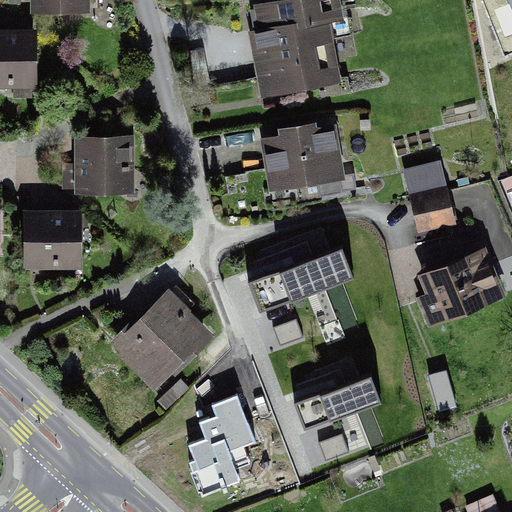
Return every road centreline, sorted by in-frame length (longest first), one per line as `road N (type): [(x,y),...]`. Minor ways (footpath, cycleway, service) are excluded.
road 1 (residential): [(145,0),(206,243),(0,349)]
road 2 (secondary): [(88,475),(0,389)]
